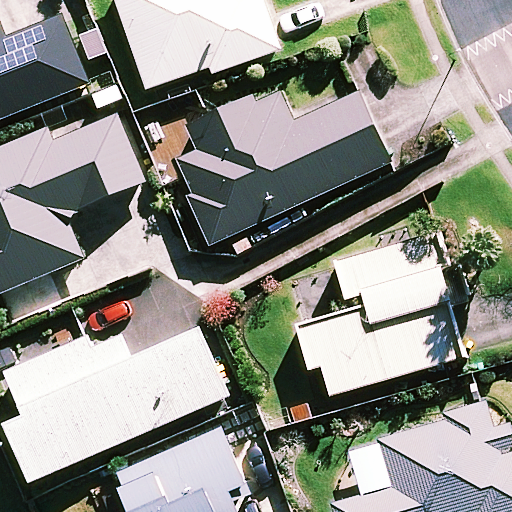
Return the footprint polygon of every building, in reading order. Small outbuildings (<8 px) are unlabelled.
[(274,26),(264,0),(119,0),(153,96),(216,74),(218,81),(285,58),(274,26)] [(0,36),(0,126),(90,91),(65,26),(7,49),(2,36),(0,36)] [(279,97),(192,137),(202,159),(180,169),(217,252),(394,172),(361,99),(294,130),(279,97)] [(151,191),(122,122),(62,148),(56,135),(0,158),(0,303),(89,266),(71,225),(151,191)] [(374,320),(306,339),(318,381),(335,376),(342,402),(469,366),(455,314),(474,309),(454,239),(341,272),(352,309),(369,304),(374,320)] [(234,405),(204,338),(136,368),(122,335),(12,383),(31,427),(11,436),(35,491),(234,405)] [(511,511),(511,412),(385,449),(398,494),(339,510),(338,511),(511,511)] [(250,496),(229,439),(121,478),(133,511),(239,511),(235,502),(250,496)]
